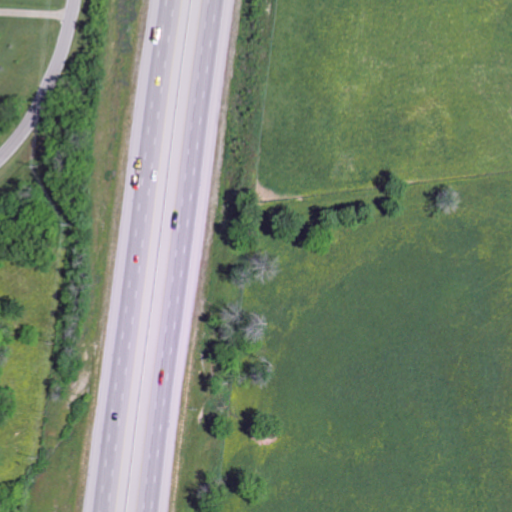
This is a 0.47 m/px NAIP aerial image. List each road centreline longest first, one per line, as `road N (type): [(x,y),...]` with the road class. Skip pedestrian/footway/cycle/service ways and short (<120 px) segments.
road 1 (motorway): [(147,511),(211,0)]
road 2 (motorway): [(169,0),(105,511)]
road 3 (residential): [(75,0),(47,93),(0,160)]
